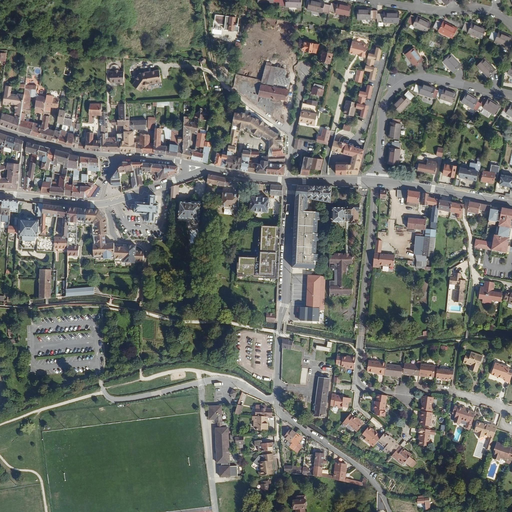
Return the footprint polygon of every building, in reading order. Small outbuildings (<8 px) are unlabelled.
[(330,12),(331,5),(325,4),(325,2),(314,0),(309,0),(308,10),(323,13),(330,14),(330,12)] [(349,17),(352,6),(338,3),(338,5),(332,3),(331,5),(330,12),(336,13),(336,14),(349,17)] [(378,14),(378,11),(372,11),(372,9),(358,9),(358,19),(371,20),(371,19),(378,19),(378,14)] [(400,23),(400,12),(384,12),(384,14),(378,14),(378,19),(378,22),(384,22),(384,23),(400,23)] [(225,24),(226,15),(215,14),(215,20),(218,23),(225,24)] [(239,25),(238,23),(237,23),(236,24),(237,17),(226,15),(225,24),(224,30),(239,32),(240,26),(239,26),(239,25)] [(427,33),(432,23),(418,16),(417,18),(412,15),(408,23),(414,25),(413,26),(427,33)] [(453,39),(458,29),(444,21),(443,23),(437,20),(434,28),(439,31),(439,32),(453,39)] [(483,39),(487,29),(472,23),(471,24),(466,22),(463,30),(468,32),(468,33),(483,39)] [(510,49),(511,44),(511,37),(499,32),(499,33),(493,31),(489,39),(496,41),(495,42),(505,46),(510,49)] [(317,53),(320,45),(308,43),(308,42),(305,41),(304,50),(307,51),(305,59),(307,59),(309,60),(311,51),(317,53)] [(365,57),(368,45),(353,42),(350,53),(356,54),(356,53),(360,54),(360,56),(365,57)] [(380,59),(383,47),(377,46),(376,52),(370,51),(365,70),(371,71),(370,78),(376,79),(378,67),(373,65),(375,58),(380,59)] [(424,61),(414,48),(406,55),(416,67),(424,61)] [(331,63),(333,54),(324,51),(321,60),(331,63)] [(462,66),(451,54),(443,62),(454,73),(462,66)] [(497,69),(485,58),(477,66),(489,78),(497,69)] [(268,66),(263,97),(288,101),(290,90),(274,87),(277,68),(268,66)] [(162,82),(160,69),(140,73),(135,80),(136,81),(132,85),(142,92),(145,87),(147,89),(150,84),(162,82)] [(362,83),(365,72),(358,70),(356,81),(362,83)] [(125,82),(124,72),(110,72),(111,83),(125,82)] [(323,96),(325,86),(315,83),(312,94),(323,96)] [(436,90),(436,88),(423,84),(422,86),(416,85),(413,92),(433,98),(437,99),(437,97),(439,91),(436,90)] [(22,112),(24,94),(18,93),(18,94),(11,93),(12,86),(6,85),(4,104),(7,104),(8,103),(16,104),(14,117),(6,113),(6,114),(2,113),(0,123),(19,130),(22,113),(22,112)] [(30,114),(32,105),(30,105),(31,97),(31,93),(37,94),(37,85),(26,85),(25,88),(24,94),(22,112),(30,114)] [(363,105),(365,97),(371,99),(373,87),(368,85),(367,91),(361,90),(358,103),(356,110),(362,111),(361,117),(366,118),(369,106),(363,105)] [(454,104),(457,94),(444,89),(443,90),(440,89),(439,91),(437,97),(441,98),(440,99),(454,104)] [(401,113),(412,102),(411,101),(415,97),(409,91),(405,95),(404,94),(393,106),(401,113)] [(481,104),(479,102),(480,100),(467,93),(461,102),(474,110),(474,109),(477,111),(480,105),(481,104)] [(59,107),(59,99),(47,97),(46,99),(46,103),(44,110),(51,111),(51,107),(59,107)] [(501,106),(489,99),(488,100),(485,98),(481,104),(480,105),(484,107),(483,108),(495,116),(501,106)] [(356,110),(358,103),(347,100),(344,113),(354,116),(356,110)] [(44,110),(46,103),(40,102),(39,103),(38,107),(36,106),(35,112),(44,114),(44,111),(44,110)] [(108,112),(107,104),(91,103),(89,114),(93,114),(92,123),(95,123),(94,134),(99,134),(99,140),(94,140),(93,150),(102,151),(101,126),(104,126),(105,119),(101,119),(101,115),(102,115),(102,112),(108,112)] [(126,116),(126,104),(120,104),(120,119),(117,120),(112,120),(112,125),(116,125),(118,124),(118,125),(126,125),(126,116)] [(209,120),(210,115),(209,115),(203,110),(203,109),(202,108),(201,108),(200,109),(200,110),(196,113),(195,122),(189,121),(189,117),(184,116),(184,122),(184,126),(184,127),(184,131),(183,150),(181,157),(192,159),(193,150),(189,149),(189,130),(198,132),(200,119),(209,120)] [(64,123),(65,117),(66,111),(60,110),(58,121),(55,130),(59,131),(59,129),(61,130),(62,130),(64,123)] [(316,126),(318,114),(301,111),(299,122),(310,124),(310,125),(316,126)] [(118,141),(118,137),(109,137),(106,138),(106,133),(109,133),(108,128),(106,128),(105,125),(108,125),(108,112),(102,112),(102,115),(101,115),(101,119),(105,119),(104,126),(101,126),(102,151),(121,151),(121,141),(118,141)] [(268,127),(269,126),(264,123),(265,122),(262,120),(261,120),(254,116),(246,114),(246,113),(242,112),(242,113),(235,112),(229,145),(226,167),(248,171),(249,162),(250,157),(251,151),(249,151),(244,150),(243,153),(243,158),(242,157),(235,156),(239,131),(246,132),(249,127),(259,134),(262,136),(263,135),(268,127)] [(26,121),(27,115),(22,113),(19,130),(26,133),(29,121),(26,121)] [(48,129),(50,116),(44,115),(42,124),(40,137),(52,140),(55,130),(48,129)] [(72,126),(72,120),(72,119),(65,117),(64,123),(62,130),(61,130),(57,142),(66,144),(69,133),(67,133),(69,126),(71,126),(72,126)] [(156,123),(156,117),(149,117),(148,128),(156,129),(156,123)] [(400,140),(402,124),(401,124),(401,120),(393,119),(393,123),(391,123),(389,138),(400,140)] [(74,135),(75,128),(74,128),(75,123),(73,122),(73,121),(72,120),(72,126),(71,126),(70,133),(69,133),(66,144),(72,146),(74,135)] [(147,128),(147,120),(130,121),(130,125),(130,131),(134,131),(134,129),(147,128)] [(40,137),(42,124),(34,122),(33,124),(30,134),(40,137)] [(94,134),(95,123),(92,123),(89,123),(83,122),(82,127),(90,127),(90,132),(88,132),(87,139),(86,139),(86,143),(79,142),(78,147),(78,148),(93,150),(94,140),(93,140),(94,134)] [(130,131),(130,125),(126,125),(118,125),(118,124),(116,125),(118,137),(118,141),(121,141),(121,151),(131,151),(130,131)] [(171,138),(172,126),(164,125),(164,129),(166,137),(171,137),(171,138)] [(178,145),(178,137),(179,126),(172,126),(171,138),(171,137),(170,146),(168,146),(166,154),(177,156),(179,145),(178,145)] [(249,135),(252,131),(258,135),(259,134),(249,127),(246,132),(249,135)] [(278,134),(268,127),(263,135),(269,139),(271,138),(276,137),(276,135),(282,135),(282,133),(278,134)] [(328,145),(332,131),(330,131),(330,129),(330,128),(327,128),(326,128),(326,130),(324,129),(322,137),(318,136),(317,142),(328,145)] [(57,142),(61,130),(59,129),(59,131),(55,130),(52,140),(57,142)] [(166,154),(168,146),(161,146),(161,144),(161,135),(162,129),(158,129),(156,129),(155,143),(155,145),(154,145),(154,153),(166,154)] [(206,141),(207,134),(198,132),(196,146),(205,147),(206,141)] [(150,143),(150,136),(149,134),(141,134),(140,142),(142,142),(142,152),(154,153),(154,145),(155,145),(155,143),(150,143)] [(279,148),(279,141),(283,141),(283,137),(282,137),(282,135),(276,135),(276,137),(271,138),(269,139),(270,148),(279,148)] [(12,150),(16,138),(8,136),(5,148),(12,150)] [(22,153),(24,141),(16,138),(12,150),(16,151),(22,153)] [(301,150),(303,140),(296,138),(294,148),(301,150)] [(208,163),(211,142),(206,141),(205,147),(205,149),(203,162),(208,163)] [(345,154),(348,145),(334,142),(332,152),(345,154)] [(399,165),(401,143),(393,142),(392,148),(390,148),(388,164),(399,165)] [(38,155),(40,146),(27,143),(26,152),(33,154),(38,155)] [(226,167),(229,145),(224,144),(223,151),(227,151),(226,155),(223,154),(217,153),(215,165),(226,167)] [(45,170),(50,149),(40,146),(38,155),(38,156),(43,157),(43,161),(42,162),(43,162),(41,169),(45,170)] [(284,153),(283,147),(279,148),(270,148),(269,150),(269,153),(269,157),(286,156),(285,153),(284,153)] [(12,150),(5,148),(4,151),(3,155),(5,156),(6,152),(11,153),(12,150)] [(203,162),(205,149),(201,148),(201,153),(193,150),(192,159),(203,162)] [(54,166),(56,150),(50,149),(45,170),(49,171),(51,161),(54,162),(53,165),(54,166)] [(359,174),(364,152),(354,149),(353,156),(354,156),(353,165),(351,165),(349,175),(359,174)] [(68,168),(70,155),(70,154),(56,150),(54,166),(58,166),(58,165),(64,166),(63,169),(68,170),(68,168)] [(267,173),(268,164),(269,164),(269,157),(269,153),(267,153),(267,157),(262,156),(261,164),(258,163),(256,172),(267,173)] [(78,169),(79,156),(70,155),(68,168),(71,169),(71,173),(74,174),(74,169),(78,169)] [(88,168),(89,158),(79,156),(78,169),(74,169),(74,174),(73,180),(79,181),(80,169),(82,169),(82,168),(88,168)] [(285,161),(286,156),(269,157),(269,164),(268,164),(267,173),(284,175),(285,165),(272,163),(273,161),(285,161)] [(311,168),(314,158),(305,157),(301,175),(310,175),(311,168)] [(100,172),(99,159),(89,158),(88,168),(88,171),(100,172)] [(321,170),(324,159),(314,158),(311,168),(312,168),(312,170),(317,170),(317,169),(321,170)] [(436,174),(438,163),(428,161),(427,163),(420,161),(420,164),(419,164),(418,171),(436,174)] [(480,172),(482,162),(478,161),(478,164),(471,163),(470,170),(461,168),(459,177),(477,181),(478,172),(480,172)] [(256,172),(258,163),(249,162),(248,171),(256,172)] [(18,189),(20,165),(16,164),(8,163),(6,170),(8,170),(10,170),(9,180),(0,180),(0,178),(2,178),(0,171),(0,189),(10,189),(17,190),(18,189)] [(33,178),(36,164),(30,163),(28,177),(24,177),(24,190),(25,191),(30,192),(33,178)] [(134,171),(133,168),(132,163),(123,163),(119,169),(119,173),(134,171)] [(150,172),(152,164),(143,163),(143,167),(138,167),(138,171),(143,171),(143,172),(150,172)] [(178,174),(178,167),(152,164),(150,172),(150,174),(156,175),(155,181),(178,174)] [(455,177),(457,167),(446,164),(443,175),(455,177)] [(349,175),(351,165),(343,165),(341,175),(349,175)] [(498,179),(501,166),(492,165),(490,173),(484,171),(482,182),(494,184),(495,178),(498,179)] [(143,172),(143,171),(138,171),(138,167),(134,168),(136,178),(137,188),(143,185),(142,176),(143,175),(143,172)] [(119,173),(119,169),(111,180),(120,180),(119,173)] [(9,180),(10,170),(8,170),(7,178),(2,178),(0,178),(0,180),(9,180)] [(217,185),(217,176),(208,174),(206,183),(217,185)] [(511,176),(502,174),(500,185),(511,187),(511,176)] [(230,194),(231,186),(232,179),(217,176),(217,185),(217,186),(216,186),(214,198),(223,200),(222,206),(224,206),(238,207),(239,195),(230,194)] [(42,189),(44,179),(35,177),(34,185),(41,187),(40,188),(42,189)] [(50,194),(51,183),(49,183),(50,179),(50,178),(46,177),(46,182),(44,182),(44,179),(42,189),(41,193),(50,194)] [(64,196),(65,184),(66,177),(60,177),(59,183),(52,182),(51,183),(50,194),(64,196)] [(87,197),(95,184),(90,183),(86,183),(85,186),(78,186),(78,182),(73,181),(73,185),(72,197),(84,198),(87,197)] [(72,197),(73,185),(65,184),(64,196),(72,197)] [(91,198),(98,187),(95,184),(87,197),(91,198)] [(123,187),(125,193),(132,190),(129,185),(123,187)] [(282,197),(283,186),(272,185),(271,195),(278,195),(278,203),(282,203),(283,203),(282,197)] [(314,220),(315,213),(307,212),(308,199),(307,199),(310,187),(298,187),(296,197),(293,267),(312,269),(313,254),(314,241),(314,234),(314,220)] [(331,203),(332,187),(310,187),(307,199),(308,199),(311,199),(331,203)] [(213,198),(214,188),(207,188),(205,196),(213,198)] [(407,199),(408,191),(397,190),(397,198),(407,199)] [(419,204),(421,193),(408,191),(407,199),(407,202),(417,204),(419,204)] [(439,210),(440,200),(432,199),(428,198),(429,194),(424,193),(423,206),(427,206),(427,205),(433,206),(431,222),(437,223),(438,219),(439,210)] [(159,215),(159,204),(156,203),(157,195),(149,195),(149,198),(148,203),(144,202),(136,202),(136,204),(132,204),(132,206),(132,207),(132,209),(132,211),(135,211),(135,213),(148,214),(147,222),(155,223),(155,217),(158,217),(159,215)] [(270,207),(270,205),(269,204),(269,198),(252,196),(250,210),(268,212),(268,207),(270,207)] [(10,214),(10,200),(3,200),(2,212),(1,215),(10,216),(10,214)] [(450,213),(452,203),(440,200),(439,210),(450,213)] [(200,220),(201,203),(190,202),(180,201),(178,218),(189,219),(200,220)] [(490,214),(491,206),(469,202),(467,212),(479,214),(479,212),(490,214)] [(42,217),(43,204),(36,203),(35,212),(37,212),(36,216),(41,217),(42,217)] [(360,213),(360,203),(350,203),(350,208),(333,208),(332,228),(336,229),(337,230),(338,231),(340,231),(341,230),(341,229),(345,229),(345,223),(349,223),(359,223),(359,213),(360,213)] [(461,219),(464,205),(452,203),(450,213),(458,214),(457,218),(461,219)] [(54,216),(55,206),(43,204),(42,217),(45,217),(45,216),(54,216)] [(67,218),(68,208),(58,206),(57,217),(64,218),(62,226),(62,238),(68,238),(69,218),(67,218)] [(511,229),(511,226),(511,210),(502,208),(502,210),(500,210),(500,208),(491,206),(490,214),(488,225),(492,226),(493,222),(496,223),(496,222),(499,222),(496,236),(494,235),(492,243),(476,240),(474,246),(479,247),(479,249),(490,251),(490,249),(492,249),(507,252),(509,253),(509,252),(510,248),(510,246),(508,246),(511,229)] [(107,220),(106,217),(100,210),(68,208),(67,218),(69,218),(68,238),(68,249),(67,256),(79,256),(79,250),(80,250),(79,246),(77,246),(77,226),(77,225),(90,226),(93,226),(93,236),(94,236),(95,245),(93,245),(94,256),(95,259),(104,258),(104,259),(112,259),(112,257),(115,257),(115,264),(123,263),(123,264),(136,264),(136,262),(143,262),(144,257),(144,253),(143,251),(139,249),(136,248),(136,245),(121,245),(121,247),(121,248),(115,248),(115,247),(115,243),(113,243),(106,243),(105,235),(108,235),(107,220)] [(426,229),(427,217),(425,217),(425,220),(409,219),(408,229),(426,230),(426,229)] [(41,235),(42,221),(41,220),(41,222),(39,222),(39,220),(21,219),(19,241),(35,241),(35,237),(38,237),(38,234),(39,234),(40,235),(41,235)] [(17,234),(17,227),(9,226),(8,228),(8,232),(8,233),(17,234)] [(276,263),(277,227),(261,226),(260,237),(259,237),(259,248),(260,248),(259,257),(257,259),(239,258),(239,264),(238,264),(238,276),(253,277),(254,278),(278,279),(279,263),(276,263)] [(434,257),(436,230),(426,229),(426,230),(408,229),(408,236),(416,237),(414,253),(416,255),(427,256),(434,257)] [(68,249),(68,238),(62,238),(54,237),(54,249),(68,249)] [(349,248),(349,243),(345,244),(343,243),(343,248),(345,248),(345,252),(349,252),(352,252),(352,251),(351,249),(350,249),(349,248)] [(347,281),(347,269),(348,268),(348,265),(353,264),(353,256),(350,256),(350,254),(349,254),(345,254),(344,254),(344,256),(343,256),(343,254),(334,253),(334,256),(330,256),(330,271),(335,271),(335,281),(330,281),(330,294),(334,294),(334,296),(343,296),(343,295),(353,294),(353,285),(349,285),(349,281),(347,281)] [(394,267),(395,256),(381,254),(379,265),(394,267)] [(51,298),(51,270),(46,270),(46,262),(40,262),(39,299),(51,298)] [(463,303),(466,280),(461,280),(462,273),(455,273),(454,277),(450,277),(449,289),(455,289),(454,302),(463,303)] [(324,311),(326,277),(308,276),(307,307),(301,307),(300,321),(319,322),(320,310),(324,311)] [(498,301),(499,292),(494,291),(495,283),(485,281),(484,288),(483,288),(483,290),(480,290),(479,299),(483,299),(483,302),(491,303),(491,300),(498,301)] [(94,291),(94,287),(66,289),(67,296),(94,294),(94,291)] [(27,335),(24,314),(17,315),(19,336),(27,335)] [(277,323),(277,315),(267,314),(266,323),(277,323)] [(17,334),(15,325),(8,326),(9,335),(17,334)] [(292,349),(294,341),(283,340),(283,348),(292,349)] [(331,352),(332,343),(328,342),(327,347),(316,345),(316,349),(331,352)] [(479,368),(483,356),(471,352),(470,355),(466,354),(463,363),(471,366),(470,370),(477,373),(478,368),(479,368)] [(355,370),(356,358),(349,357),(349,358),(347,357),(338,356),(336,364),(342,365),(342,366),(346,367),(346,368),(355,370)] [(386,364),(386,363),(369,360),(367,372),(375,373),(375,372),(379,372),(379,373),(379,374),(385,375),(386,364)] [(403,372),(404,363),(401,363),(401,366),(386,364),(385,375),(402,377),(403,372)] [(510,383),(511,375),(511,370),(509,369),(510,368),(495,363),(491,375),(503,379),(503,377),(506,378),(506,380),(505,381),(510,383)] [(420,376),(421,366),(405,364),(404,372),(403,374),(420,376)] [(434,376),(435,368),(435,366),(421,364),(421,366),(420,376),(425,377),(425,376),(428,376),(434,377),(434,376)] [(453,379),(454,370),(438,368),(437,377),(436,378),(449,380),(449,379),(453,379)] [(325,418),(330,378),(319,377),(314,416),(325,418)] [(242,405),(247,394),(243,392),(238,404),(242,405)] [(385,411),(387,396),(378,394),(377,401),(377,404),(375,404),(374,410),(376,410),(375,414),(376,414),(376,415),(385,417),(386,411),(385,411)] [(348,408),(348,402),(350,402),(350,398),(344,397),(340,397),(340,396),(337,395),(332,395),(331,406),(338,406),(338,408),(344,408),(344,407),(348,408)] [(432,411),(434,397),(422,396),(422,400),(423,400),(421,410),(432,411)] [(241,414),(243,406),(242,405),(238,404),(235,414),(241,414)] [(273,416),(273,409),(267,409),(267,405),(256,405),(256,416),(268,416),(273,416)] [(231,476),(229,428),(226,427),(226,421),(223,421),(222,406),(209,406),(210,419),(214,419),(216,419),(216,423),(218,422),(222,422),(222,428),(218,428),(216,428),(218,463),(221,463),(221,466),(220,466),(221,477),(231,476)] [(472,423),(476,413),(458,407),(455,418),(456,418),(455,421),(455,423),(459,424),(460,423),(461,420),(468,422),(468,421),(472,423)] [(431,426),(433,413),(432,412),(421,411),(420,417),(422,417),(421,420),(420,425),(431,426)] [(364,423),(360,420),(359,421),(357,419),(354,416),(354,417),(351,414),(343,423),(346,425),(348,424),(357,432),(364,423)] [(269,429),(269,423),(267,423),(267,421),(268,420),(268,416),(256,416),(253,415),(253,420),(255,420),(254,427),(258,427),(257,430),(262,430),(262,429),(269,429)] [(493,438),(497,426),(493,425),(488,424),(487,426),(484,425),(484,424),(478,422),(475,431),(478,432),(477,434),(480,438),(484,436),(484,435),(489,436),(488,437),(489,437),(493,438)] [(382,437),(369,426),(363,434),(367,437),(365,439),(374,447),(376,444),(378,442),(382,437)] [(429,446),(431,434),(436,435),(436,431),(419,428),(419,432),(420,432),(419,437),(420,437),(420,441),(419,445),(429,446)] [(303,437),(291,429),(285,437),(289,440),(293,443),(290,446),(294,449),(295,448),(299,451),(303,446),(299,443),(303,437)] [(394,454),(400,446),(396,443),(397,442),(393,439),(392,440),(388,436),(385,433),(382,437),(378,442),(385,448),(384,450),(387,453),(389,450),(394,454)] [(245,441),(244,436),(235,436),(237,445),(239,444),(239,441),(245,441)] [(244,449),(243,444),(245,444),(245,441),(239,441),(239,444),(237,445),(238,450),(243,449),(244,449)] [(277,450),(276,442),(258,444),(259,452),(277,450)] [(511,464),(511,460),(511,447),(505,446),(502,445),(502,444),(497,442),(494,449),(496,450),(494,459),(499,461),(500,458),(507,460),(507,462),(511,464)] [(414,460),(410,457),(412,455),(404,448),(403,449),(400,446),(394,454),(392,456),(403,465),(405,462),(409,466),(414,460)] [(310,472),(311,470),(308,469),(308,467),(306,466),(307,463),(305,463),(304,467),(303,474),(322,476),(323,473),(324,462),(327,462),(328,460),(324,460),(325,453),(317,452),(314,472),(310,472)] [(274,474),(272,460),(274,460),(274,453),(263,454),(263,455),(258,455),(253,463),(258,465),(261,465),(261,470),(259,470),(260,476),(274,474)] [(345,478),(347,464),(337,463),(335,476),(328,475),(328,477),(367,486),(369,480),(367,477),(365,477),(363,483),(345,478)] [(303,474),(304,467),(293,466),(293,474),(303,474)] [(270,493),(269,484),(272,483),(271,480),(262,481),(263,493),(270,493)] [(308,508),(307,495),(298,496),(298,500),(295,500),(295,501),(295,508),(295,509),(297,509),(297,511),(306,511),(306,508),(308,508)] [(431,509),(430,498),(425,498),(425,495),(419,496),(420,499),(417,499),(418,503),(426,503),(426,509),(431,509)]
